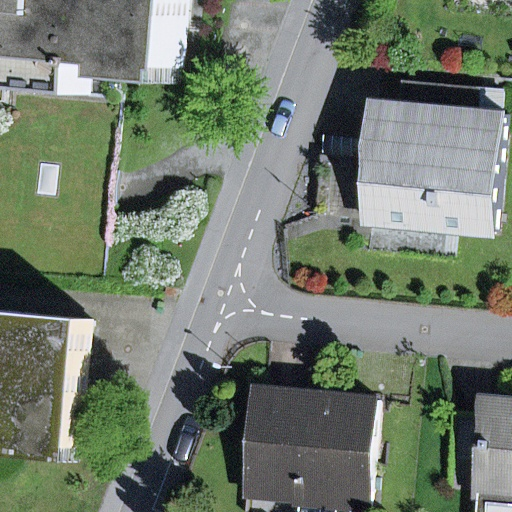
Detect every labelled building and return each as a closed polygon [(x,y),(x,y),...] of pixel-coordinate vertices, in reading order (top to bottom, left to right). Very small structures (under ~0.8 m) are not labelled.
[(0,0),(0,87),(10,88),(92,96),(95,68),(101,68),(102,62),(120,63),(118,78),(183,84),(193,0),(0,0)] [(433,86),(406,84),(404,106),(431,108),(433,86)] [(404,106),(381,104),(377,141),(376,161),(324,156),(319,215),(502,234),(511,121),(511,115),(504,115),(506,93),(433,86),(431,108),(404,106)] [(0,101),(9,103),(10,88),(0,87),(0,101)] [(324,156),(376,161),(377,141),(326,136),(324,156)] [(86,450),(98,321),(0,311),(0,441),(27,444),(84,449),(86,450)] [(301,511),(371,511),(384,403),(262,391),(252,495),(303,500),(301,511)] [(511,511),(511,405),(492,404),(491,417),(457,414),(452,489),(484,492),(483,501),(486,501),(485,511),(511,511)] [(26,459),(83,464),(84,449),(27,444),(26,459)]
